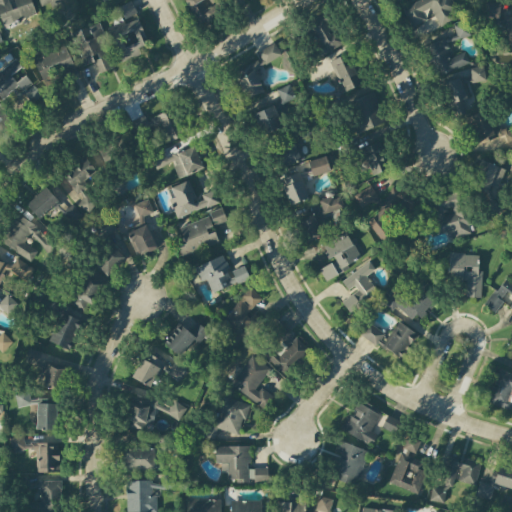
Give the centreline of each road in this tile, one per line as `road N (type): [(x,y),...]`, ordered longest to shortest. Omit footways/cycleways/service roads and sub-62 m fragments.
road 1 (residential): [(152,0),(325,333),(384,388),(446,419),(511,438)]
road 2 (residential): [(302,0),(189,68),(82,119),(0,183)]
road 3 (residential): [(143,298),(110,352),(97,394),(96,511)]
road 4 (residential): [(418,406),(447,335),(470,330),(475,345),(446,419)]
road 5 (residential): [(360,0),(436,155)]
